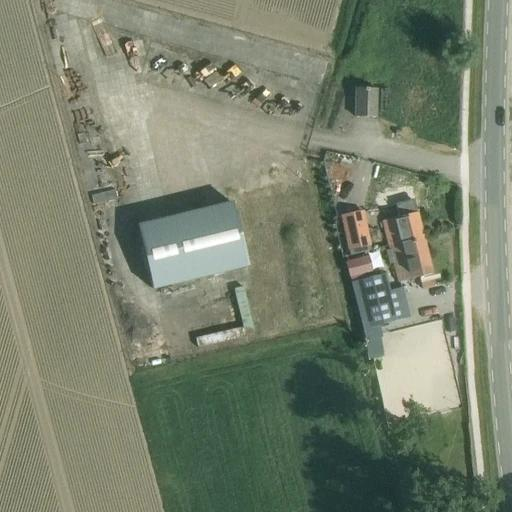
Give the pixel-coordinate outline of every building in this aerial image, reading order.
[(300,76),(293,99),(317,106),(323,83),(300,76)] [(374,117),(375,88),(354,88),(354,116),(374,117)] [(148,130),(125,134),(129,159),(152,154),(148,130)] [(103,195),(122,191),(113,151),(94,156),(103,195)] [(107,209),(127,204),(124,193),(104,197),(107,209)] [(278,256),(262,193),(136,225),(152,288),(278,256)] [(388,245),(421,236),(412,200),(394,205),(398,217),(382,221),(388,245)] [(349,255),(370,250),(368,244),(362,211),(340,216),(347,248),(349,255)] [(433,285),(421,236),(388,245),(397,282),(417,277),(420,288),(433,285)] [(388,291),(385,276),(359,281),(368,321),(404,314),(398,289),(388,291)] [(452,317),(425,322),(430,347),(456,342),(452,317)] [(412,492),(424,491),(423,477),(412,478),(412,492)]
